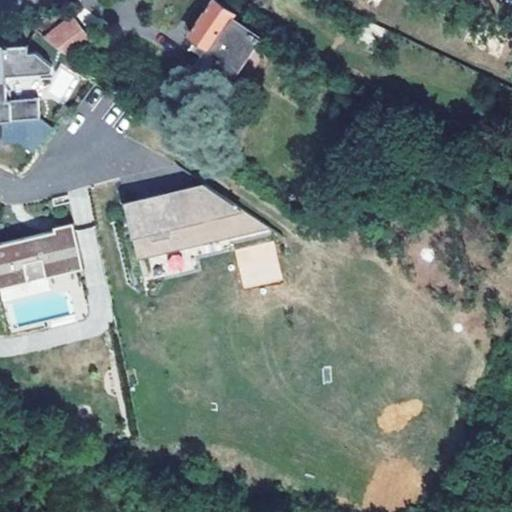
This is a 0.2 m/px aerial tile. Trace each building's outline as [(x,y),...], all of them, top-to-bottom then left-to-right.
[(246,12),(227,0),(217,0),(196,29),(216,43),(209,53),(206,57),(234,76),(265,30),(245,16),(247,13),(246,12)] [(238,0),(227,0),(246,12),(250,7),(238,0)] [(73,49),(88,27),(69,4),(49,32),(73,49)] [(189,39),(209,53),(216,43),(196,29),(189,39)] [(279,40),(265,30),(234,76),(249,86),(279,40)] [(29,38),(0,38),(0,115),(40,114),(40,93),(12,94),(11,80),(7,80),(8,75),(7,75),(8,70),(52,69),(55,65),(54,60),(39,47),(29,46),(29,38)] [(149,192),(130,198),(142,251),(272,221),(209,177),(165,188),(166,191),(149,196),(149,192)] [(0,239),(0,278),(51,267),(52,271),(88,264),(79,219),(60,223),(61,227),(0,239)]
